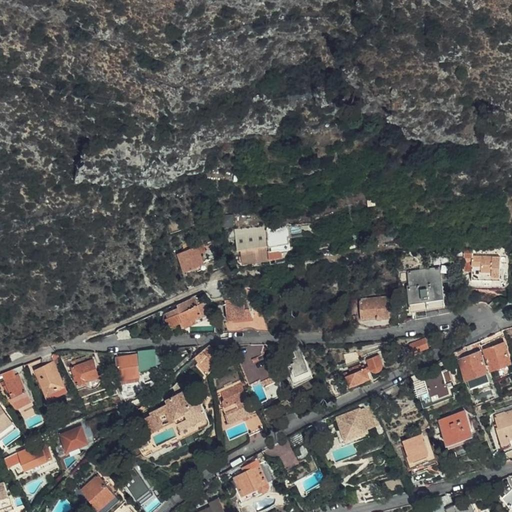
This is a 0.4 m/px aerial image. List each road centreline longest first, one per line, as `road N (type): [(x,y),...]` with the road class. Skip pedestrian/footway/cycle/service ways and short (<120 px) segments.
road 1 (residential): [(164,511),(213,471),(300,420),(483,330),(484,317),(360,335),(80,345)]
road 2 (track): [(80,345),(86,334),(256,269)]
road 3 (residential): [(511,466),(350,511)]
